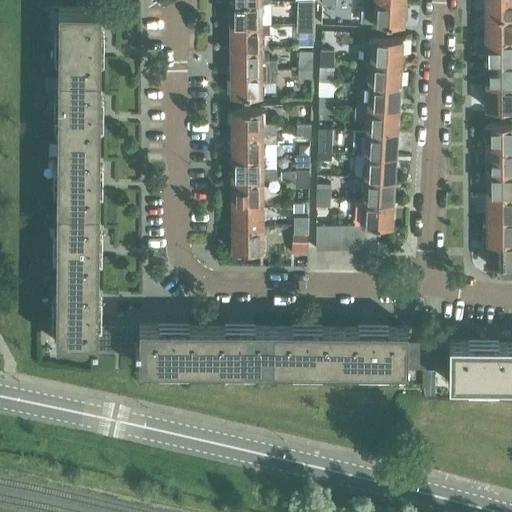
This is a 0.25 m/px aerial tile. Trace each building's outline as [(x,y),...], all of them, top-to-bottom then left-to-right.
[(230,0),(231,22),(262,22),(261,0),(230,0)] [(404,0),(362,0),(361,19),(403,22),(404,0)] [(511,0),(485,0),(485,14),(511,13),(511,0)] [(59,6),(58,84),(100,84),(100,55),(99,55),(99,47),(100,47),(100,7),(59,6)] [(301,12),(301,21),(314,21),(314,13),(301,12)] [(511,13),(485,14),(485,37),(511,36),(511,13)] [(314,21),(301,21),(301,29),(314,30),(314,21)] [(262,22),(231,22),(231,45),(262,45),(262,32),(270,32),(270,22),(262,22)] [(365,48),(364,58),(401,60),(402,36),(372,35),(372,48),(365,48)] [(511,36),(485,37),(486,60),(511,59),(511,36)] [(262,45),(231,45),(231,69),(276,69),(276,58),(262,58),(262,45)] [(321,48),(321,56),(335,57),(335,48),(321,48)] [(300,49),(300,68),(313,68),(313,49),(300,49)] [(335,57),(321,56),(321,65),(334,65),(335,57)] [(364,58),(364,68),(371,68),(370,82),(400,83),(401,60),(364,58)] [(511,59),(486,60),(486,83),(511,83),(511,59)] [(276,69),(231,69),(231,93),(262,93),(262,80),(276,80),(276,69)] [(370,82),(368,105),(398,107),(400,83),(370,82)] [(511,83),(486,83),(486,107),(511,106),(511,83)] [(58,84),(57,150),(99,150),(100,121),(98,121),(98,113),(100,113),(100,84),(58,84)] [(320,94),(320,103),(333,103),(333,95),(320,94)] [(333,103),(320,103),(320,111),(333,111),(333,103)] [(368,116),(367,128),(397,130),(398,107),(368,105),(357,104),(356,116),(368,116)] [(232,107),(232,131),(277,131),(277,121),(262,121),(262,108),(232,107)] [(511,121),(486,121),(486,146),(511,145),(511,121)] [(298,122),(298,131),(311,131),(311,122),(298,122)] [(367,128),(366,152),(396,154),(397,130),(367,128)] [(51,129),(40,129),(40,139),(51,139),(51,129)] [(232,131),(232,155),(262,155),(262,141),(277,141),(277,131),(232,131)] [(318,141),(318,150),(332,150),(332,142),(318,141)] [(511,145),(486,146),(486,169),(511,168),(511,145)] [(57,150),(57,217),(99,217),(99,188),(97,188),(97,179),(99,179),(99,150),(57,150)] [(332,150),(318,150),(318,158),(331,159),(332,150)] [(366,152),(364,175),(394,177),(396,154),(366,152)] [(310,155),(297,154),(296,164),(310,165),(310,155)] [(232,155),(232,178),(262,178),(274,178),(274,169),(262,169),(262,155),(232,155)] [(296,168),(296,177),(310,177),(310,169),(296,168)] [(511,168),(486,169),(487,192),(511,191),(511,168)] [(364,175),(363,198),(393,200),(394,177),(364,175)] [(310,177),(296,177),(296,185),(309,186),(310,177)] [(232,178),(232,201),(263,201),(262,178),(232,178)] [(317,188),(317,196),(330,196),(331,188),(317,188)] [(511,191),(487,192),(487,215),(511,215),(511,191)] [(330,196),(317,196),(317,204),(330,205),(330,196)] [(363,198),(361,222),(364,222),(376,223),(392,224),(393,200),(363,198)] [(232,201),(232,224),(263,224),(263,201),(232,201)] [(305,202),(294,202),(294,210),(305,210),(305,202)] [(295,215),(295,224),(308,224),(308,215),(295,215)] [(511,215),(487,215),(487,238),(511,238),(511,215)] [(57,217),(56,283),(98,284),(98,255),(97,255),(97,247),(98,247),(99,217),(57,217)] [(361,222),(352,223),(352,247),(364,246),(364,222),(361,222)] [(376,223),(364,222),(364,246),(377,246),(377,233),(376,223)] [(329,247),(328,223),(316,223),(316,247),(329,247)] [(340,223),(328,223),(329,247),(341,247),(340,223)] [(352,223),(340,223),(341,247),(352,247),(352,223)] [(263,224),(232,224),(233,248),(263,248),(263,224)] [(308,233),(292,233),(292,252),(308,252),(308,247),(308,233)] [(511,238),(487,238),(487,263),(497,262),(497,274),(511,273),(511,238)] [(56,340),(92,341),(98,341),(98,322),(98,321),(96,321),(96,313),(98,313),(98,284),(56,283),(56,340)] [(93,350),(140,350),(140,323),(98,322),(98,341),(92,341),(92,344),(93,344),(93,350)] [(140,365),(217,365),(217,323),(188,323),(188,324),(180,324),(180,323),(140,323),(140,350),(140,365)] [(217,365),(284,366),(284,324),(255,323),(255,325),(246,325),(246,323),(217,323),(217,365)] [(284,366),(351,366),(351,324),(322,324),(322,325),(314,325),(314,324),(284,324),(284,366)] [(408,366),(408,339),(408,325),(388,324),(388,326),(380,326),(380,324),(351,324),(351,366),(408,366)] [(408,366),(449,366),(450,339),(449,339),(408,339),(408,366)] [(449,381),(511,381),(511,339),(499,339),(499,341),(490,341),(490,339),(450,339),(449,366),(449,381)] [(274,369),(264,369),(264,378),(273,378),(274,369)] [(425,380),(425,391),(434,391),(434,380),(425,380)]
